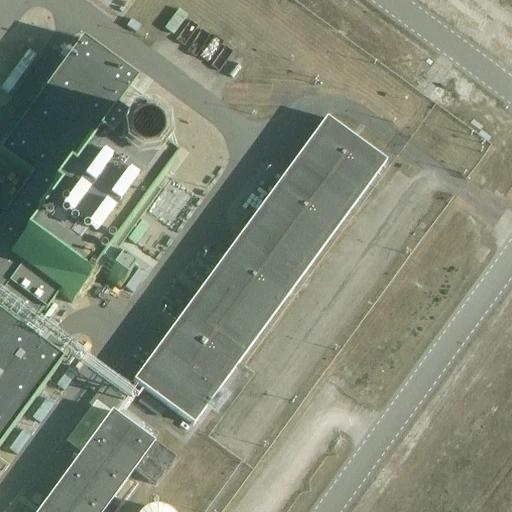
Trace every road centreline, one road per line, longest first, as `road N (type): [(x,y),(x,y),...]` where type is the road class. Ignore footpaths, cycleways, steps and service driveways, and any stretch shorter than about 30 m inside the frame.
road 1 (unclassified): [(325,511),(511,256)]
road 2 (unclassified): [(511,95),(382,0)]
